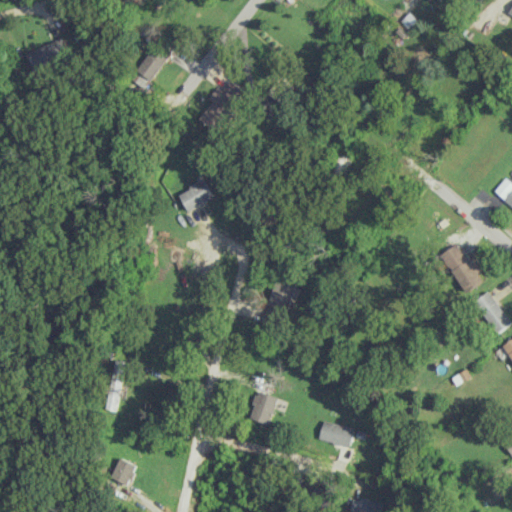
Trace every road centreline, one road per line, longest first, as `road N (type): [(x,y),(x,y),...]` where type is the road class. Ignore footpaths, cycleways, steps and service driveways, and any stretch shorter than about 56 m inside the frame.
road 1 (residential): [(179,511),(240,260)]
road 2 (residential): [(195,440),(345,472)]
